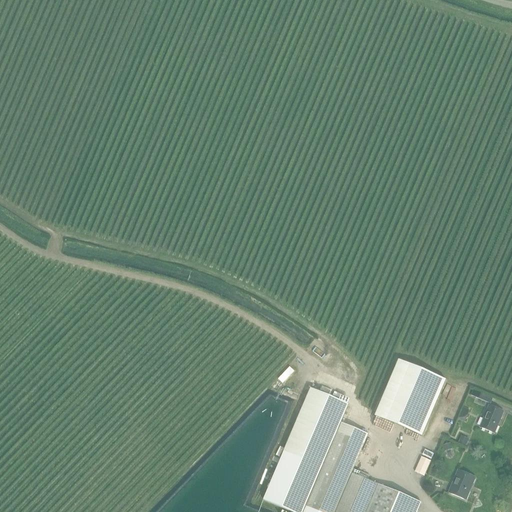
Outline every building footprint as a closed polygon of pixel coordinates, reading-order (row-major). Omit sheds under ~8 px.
[(399,361),(375,417),(422,437),(446,381),(399,361)] [(284,452),(263,502),(287,511),(417,511),(421,503),(367,481),(369,477),(353,469),(363,445),(367,435),(341,424),(340,423),(348,405),(311,389),(284,452)] [(473,390),(471,396),(490,404),(493,398),(473,390)] [(503,412),(489,406),(480,428),(494,434),(503,412)] [(463,408),(458,420),(465,423),(470,411),(463,408)] [(460,436),(457,444),(465,447),(468,439),(460,436)] [(380,456),(382,450),(373,446),(370,451),(380,456)] [(424,450),(422,456),(431,460),(433,454),(424,450)] [(372,454),(368,459),(377,465),(380,461),(372,454)] [(430,461),(421,457),(415,472),(424,476),(430,461)] [(364,459),(361,464),(369,469),(372,464),(364,459)] [(475,478),(458,470),(448,493),(465,500),(475,478)]
